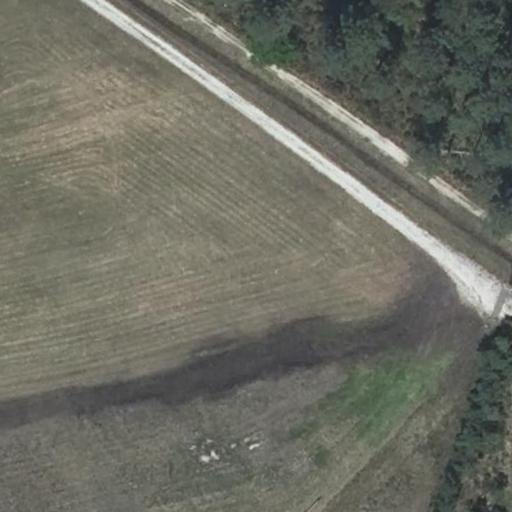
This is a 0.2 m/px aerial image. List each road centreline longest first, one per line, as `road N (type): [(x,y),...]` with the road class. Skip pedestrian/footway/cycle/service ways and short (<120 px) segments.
road 1 (unclassified): [(94,0),(511,305)]
road 2 (track): [(174,0),(511,235)]
